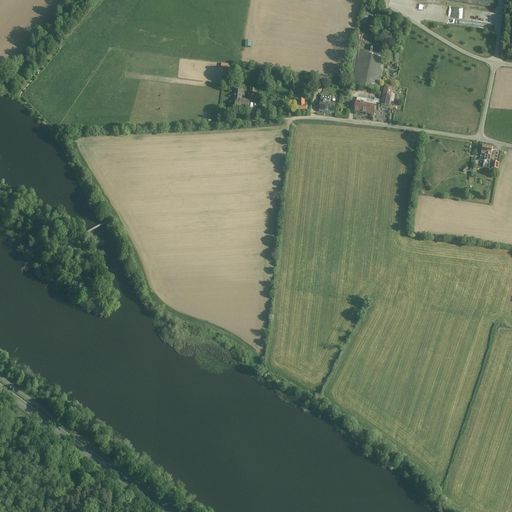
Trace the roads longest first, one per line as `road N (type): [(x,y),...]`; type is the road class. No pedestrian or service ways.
road 1 (primary): [(164,511),(0,388)]
road 2 (residential): [(307,119),(479,141)]
